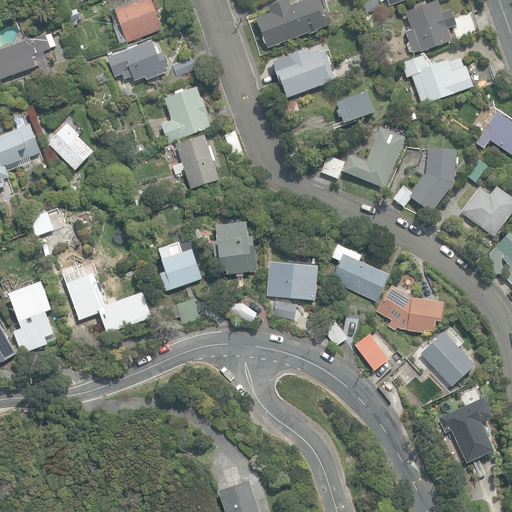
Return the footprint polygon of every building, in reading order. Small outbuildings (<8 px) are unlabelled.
[(113,27),(120,44),(127,41),(127,43),(163,30),(156,11),(159,10),(155,0),(133,0),(128,2),(129,3),(114,8),(120,24),(113,27)] [(257,20),(268,49),(309,34),(309,35),(317,32),(317,30),(332,25),(327,12),(324,13),(319,0),(304,0),(291,5),(289,0),(288,0),(268,8),(270,15),(257,20)] [(375,0),(362,5),(365,14),(380,9),(376,0),(375,0)] [(409,51),(413,52),(420,50),(421,52),(452,41),(448,29),(450,28),(444,12),(442,13),(437,1),(427,4),(426,2),(422,4),(424,6),(405,13),(411,29),(405,32),(409,42),(407,45),(409,51)] [(81,20),(77,10),(61,16),(66,28),(78,23),(77,21),(81,20)] [(457,41),(480,33),(473,13),(450,20),(457,41)] [(0,79),(37,66),(34,57),(53,50),(52,47),(57,45),(53,33),(31,41),(31,39),(0,49),(0,79)] [(131,72),(135,82),(146,78),(147,80),(156,77),(155,74),(169,69),(168,64),(168,63),(166,58),(165,57),(163,53),(158,55),(155,47),(155,46),(154,43),(153,43),(153,41),(151,42),(151,41),(148,42),(148,43),(138,47),(138,45),(128,49),(128,50),(108,58),(115,78),(131,72)] [(285,93),(287,99),(330,84),(329,81),(335,79),(328,61),(329,61),(326,52),(325,53),(324,52),(320,53),(319,51),(310,54),(308,49),(268,62),(272,73),(276,71),(281,86),(282,86),(284,93),(285,93)] [(411,77),(422,106),(473,87),(466,66),(462,68),(461,65),(451,69),(448,60),(427,68),(423,56),(401,64),(406,78),(411,77)] [(172,65),(177,77),(196,70),(192,57),(172,65)] [(471,81),(475,91),(498,83),(490,62),(472,69),(475,80),(471,81)] [(127,87),(120,90),(123,99),(131,96),(127,87)] [(162,124),(168,143),(211,128),(207,116),(208,115),(203,100),(201,100),(197,88),(185,92),(184,89),(175,92),(176,96),(165,99),(172,121),(162,124)] [(338,104),(345,124),(375,113),(368,93),(338,104)] [(279,106),(283,118),(301,113),(297,100),(279,106)] [(511,155),(511,120),(494,109),(486,122),(489,124),(476,144),(484,149),(489,141),(511,155)] [(407,115),(409,122),(416,119),(414,113),(407,115)] [(76,171),(95,153),(79,137),(80,136),(69,124),(49,144),(76,171)] [(0,181),(10,177),(6,166),(7,166),(8,166),(10,166),(11,170),(31,163),(29,158),(42,153),(31,125),(0,136),(0,181)] [(344,172),(385,189),(406,138),(381,128),(367,161),(351,155),(344,172)] [(225,136),(233,160),(244,156),(236,132),(225,136)] [(184,170),(191,189),(220,179),(214,161),(216,161),(211,146),(209,147),(205,136),(176,145),(182,162),(173,165),(176,173),(184,170)] [(132,148),(135,155),(146,151),(143,143),(142,143),(132,148)] [(412,198),(432,213),(454,184),(457,151),(429,148),(426,173),(412,192),(403,185),(393,200),(404,208),(412,198)] [(321,172),(338,179),(345,162),(328,156),(321,172)] [(468,176),(476,183),(488,166),(480,160),(468,176)] [(67,189),(69,196),(77,194),(75,186),(67,189)] [(461,212),(495,237),(511,214),(511,198),(497,187),(490,196),(479,188),(461,212)] [(236,273),(237,276),(244,275),(244,272),(257,270),(253,236),(249,237),(247,221),(216,225),(221,271),(227,270),(227,274),(236,273)] [(502,275),(511,284),(511,229),(495,246),(496,247),(489,253),(490,275),(502,274),(501,258),(502,257),(511,266),(502,275)] [(185,240),(188,248),(198,244),(195,236),(185,240)] [(331,280),(376,302),(388,276),(359,262),(362,256),(338,245),(331,258),(339,262),(331,280)] [(161,274),(167,292),(202,280),(192,250),(173,256),(170,246),(159,249),(167,272),(161,274)] [(267,295),(315,300),(318,267),(270,262),(267,295)] [(100,311),(107,331),(151,315),(143,292),(105,305),(94,273),(66,283),(79,318),(100,311)] [(13,331),(22,354),(48,344),(46,337),(55,334),(46,311),(52,309),(42,281),(9,293),(22,328),(13,331)] [(407,330),(425,332),(425,330),(434,331),(435,320),(440,321),(441,321),(443,302),(412,298),(392,285),(376,310),(390,320),(387,325),(396,331),(398,328),(400,329),(407,330)] [(292,320),(301,327),(306,314),(298,304),(293,304),(288,299),(269,297),(269,298),(271,317),(292,320)] [(177,303),(182,323),(200,318),(195,299),(177,303)] [(227,311),(252,322),(257,312),(243,303),(232,304),(227,311)] [(169,307),(172,319),(179,317),(176,305),(169,307)] [(0,363),(17,354),(4,331),(7,330),(0,317),(0,363)] [(322,327),(336,346),(347,338),(334,319),(322,327)] [(420,353),(452,387),(475,365),(444,331),(420,353)] [(387,363),(365,338),(351,349),(373,375),(387,363)] [(466,462),(493,450),(481,422),(493,417),(484,397),(434,419),(441,435),(452,430),(466,462)] [(225,511),(260,511),(250,480),(219,490),(225,511)]
